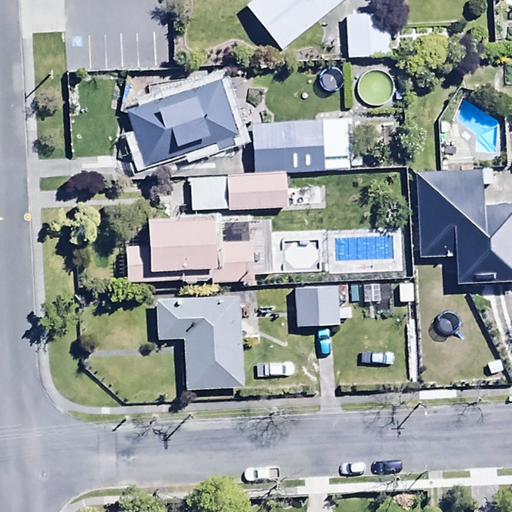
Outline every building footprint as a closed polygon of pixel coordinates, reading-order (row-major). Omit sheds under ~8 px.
[(259,0),(245,12),(279,55),(349,0),(259,0)] [(345,22),(346,63),(390,62),(389,21),(345,22)] [(142,172),(213,149),(216,156),(233,150),(230,142),(237,140),(219,87),(198,94),(194,83),(157,95),(162,108),(125,120),(142,172)] [(252,128),(253,178),(348,176),(348,159),(358,159),(358,152),(348,152),(348,127),(252,128)] [(481,175),(414,177),(417,263),(453,262),(454,292),(511,290),(511,210),(482,211),(481,175)] [(286,214),(284,180),(188,185),(190,219),(286,214)] [(125,254),(126,290),(254,287),(253,249),(214,250),(213,223),(147,226),(148,253),(125,254)] [(294,294),(294,334),(336,334),(336,294),(294,294)] [(239,303),(154,307),(156,347),(182,346),(184,395),(243,392),(239,303)]
